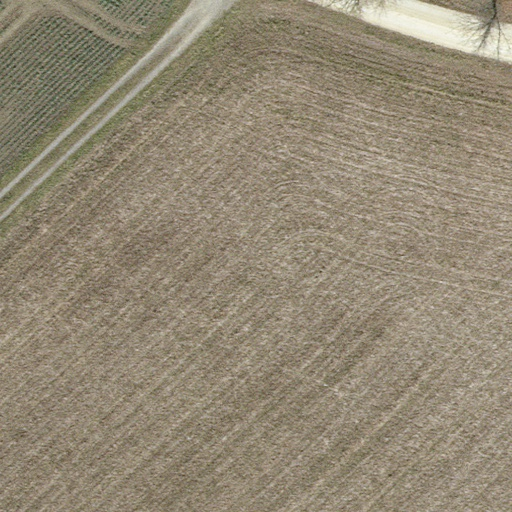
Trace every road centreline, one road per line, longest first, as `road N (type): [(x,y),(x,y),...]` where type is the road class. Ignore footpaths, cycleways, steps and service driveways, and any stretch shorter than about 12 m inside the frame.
road 1 (track): [(176,0),(0,169)]
road 2 (track): [(511,42),(447,30),(368,0)]
